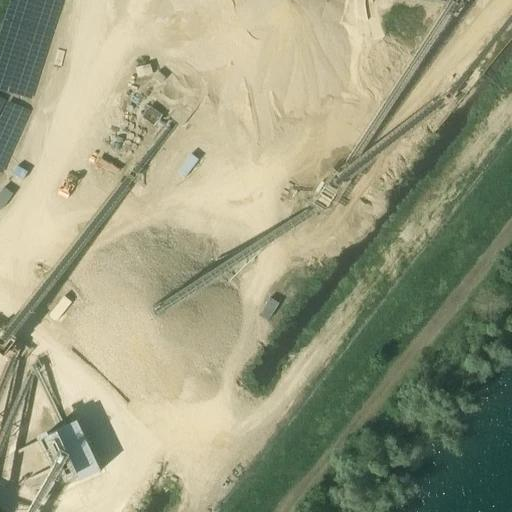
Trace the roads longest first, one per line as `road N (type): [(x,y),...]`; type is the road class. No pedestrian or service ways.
road 1 (track): [(314,511),(511,265)]
road 2 (unknown): [(101,511),(123,455),(111,413),(0,304)]
